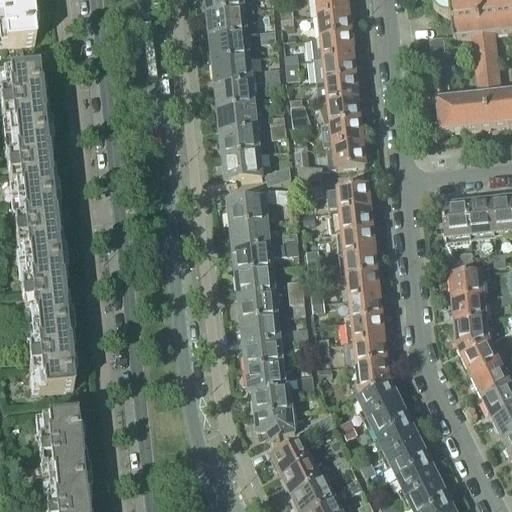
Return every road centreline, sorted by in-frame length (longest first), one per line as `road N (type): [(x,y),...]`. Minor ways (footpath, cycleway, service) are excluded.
road 1 (secondary): [(220,511),(191,418),(144,0)]
road 2 (secondary): [(94,0),(148,511)]
road 3 (residential): [(402,187),(420,366),(494,511)]
road 4 (residential): [(381,0),(402,187)]
